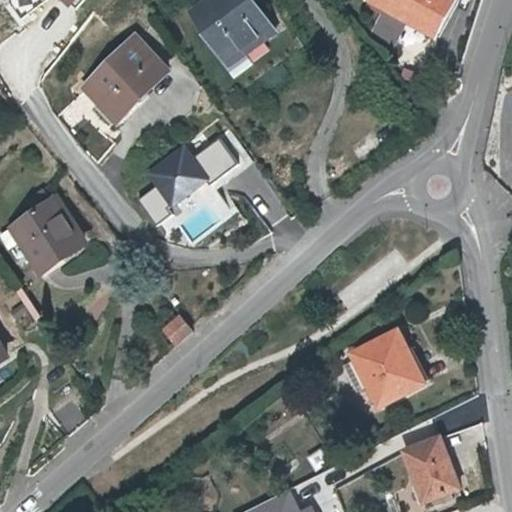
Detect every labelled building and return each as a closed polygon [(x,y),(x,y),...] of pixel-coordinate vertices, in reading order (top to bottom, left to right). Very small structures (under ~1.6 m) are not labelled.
[(236,0),(227,0),(187,32),(221,76),(238,63),(240,66),(241,65),(270,42),(236,0)] [(368,0),(360,16),(376,25),(401,38),(429,53),(450,11),(429,0),(368,0)] [(385,68),(401,38),(376,25),(360,54),(385,68)] [(134,60),(79,105),(92,121),(108,140),(162,96),(134,60)] [(238,63),(221,76),(224,79),(222,80),(234,94),(253,79),(241,65),(240,66),(238,63)] [(452,118),(454,112),(436,89),(413,111),(433,131),(452,118)] [(92,121),(88,124),(105,144),(108,140),(92,121)] [(52,210),(2,245),(16,267),(25,263),(37,278),(57,265),(60,268),(83,252),(52,210)] [(172,356),(185,342),(172,325),(158,339),(172,356)] [(389,431),(428,410),(410,379),(414,375),(404,359),(360,383),(389,431)] [(410,379),(428,410),(437,404),(418,373),(414,375),(410,379)] [(59,409),(39,423),(56,447),(76,432),(59,409)] [(430,511),(450,511),(471,505),(454,457),(415,471),(430,511)]
